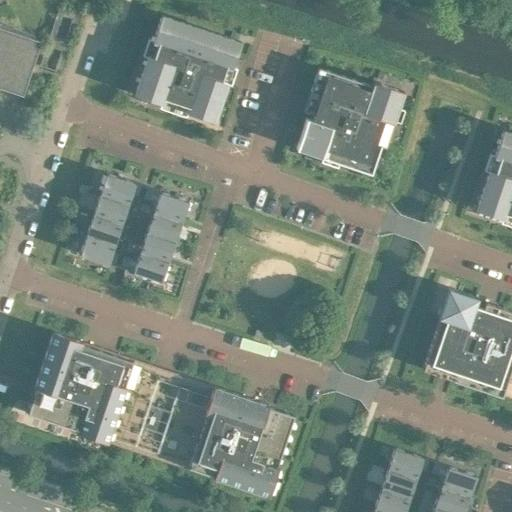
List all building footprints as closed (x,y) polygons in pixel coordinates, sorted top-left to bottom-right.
[(193,25),(160,14),(134,94),(162,103),(164,98),(187,105),(185,111),(213,121),(227,81),(221,79),(225,66),(231,68),(240,41),(208,30),(207,30),(193,25)] [(0,88),(23,96),(41,42),(32,39),(34,34),(0,22),(0,88)] [(371,85),(317,67),(309,93),(319,96),(312,119),(306,117),(295,148),(321,156),(323,151),(340,156),(338,162),(370,173),(380,145),(384,146),(393,120),(388,118),(393,105),(398,107),(403,90),(373,80),(371,85)] [(511,132),(502,129),(475,209),(503,218),(505,212),(511,214),(511,132)] [(134,182),(106,173),(99,193),(127,203),(130,194),(137,196),(140,185),(134,183),(134,182)] [(153,189),(146,187),(143,198),(149,200),(153,189)] [(187,200),(159,190),(159,191),(153,189),(149,200),(155,202),(152,211),(181,221),(187,200)] [(127,203),(99,193),(92,213),(121,222),(127,203)] [(181,221),(152,211),(146,231),(174,240),(181,221)] [(121,222),(92,213),(86,232),(114,242),(121,222)] [(174,240),(146,231),(139,250),(167,260),(174,240)] [(114,242),(86,232),(79,253),(107,263),(108,262),(114,264),(117,253),(111,251),(114,242)] [(167,260),(139,250),(136,259),(130,257),(126,268),(132,270),(132,271),(160,280),(167,260)] [(130,257),(123,255),(120,266),(126,268),(130,257)] [(439,317),(421,368),(500,395),(511,360),(511,310),(484,301),(482,307),(474,304),(477,296),(447,286),(437,316),(439,317)] [(77,431),(107,441),(126,386),(124,385),(133,358),(52,331),(33,386),(35,387),(27,412),(77,429),(77,431)] [(205,415),(188,467),(213,476),(212,477),(268,496),(278,465),(276,465),(293,414),(268,405),(268,403),(213,385),(203,414),(205,415)] [(422,456),(393,447),(387,467),(415,477),(418,468),(424,470),(428,459),(422,457),(422,456)] [(440,463),(434,461),(430,472),(436,474),(440,463)] [(446,465),(440,463),(436,474),(443,476),(440,485),(468,495),(475,474),(447,464),(446,465)] [(415,477),(387,467),(380,487),(408,496),(415,477)] [(462,511),(468,495),(440,485),(433,505),(454,511),(462,511)] [(403,511),(408,496),(380,487),(373,507),(389,511),(403,511)]
